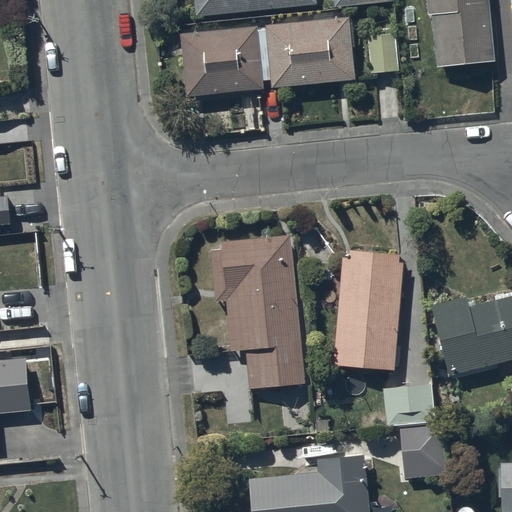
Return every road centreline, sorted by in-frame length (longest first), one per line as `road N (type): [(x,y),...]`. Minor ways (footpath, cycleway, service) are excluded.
road 1 (residential): [(101,188),(422,156),(511,165)]
road 2 (residential): [(133,511),(101,188)]
road 3 (residential): [(101,188),(83,0)]
